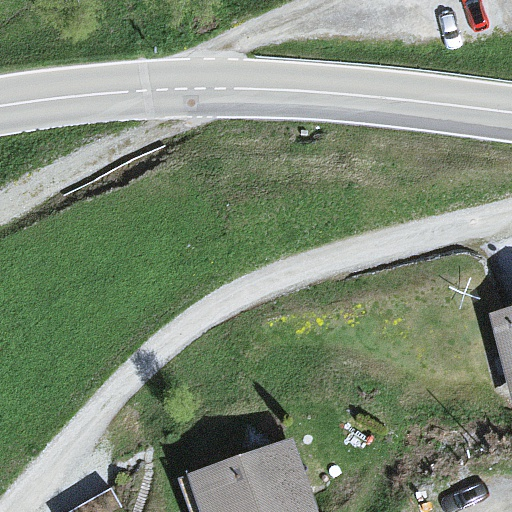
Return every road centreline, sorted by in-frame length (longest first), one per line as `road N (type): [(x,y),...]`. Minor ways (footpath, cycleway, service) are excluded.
road 1 (residential): [(23,511),(182,337),(295,279),(511,213)]
road 2 (tertiary): [(0,105),(173,86),(323,90),(511,113)]
